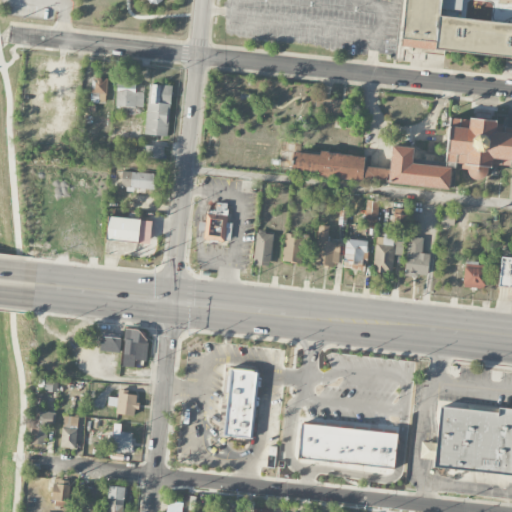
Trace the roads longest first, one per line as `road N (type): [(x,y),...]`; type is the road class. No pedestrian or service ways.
road 1 (primary): [(36,288),(511,337)]
road 2 (residential): [(151,511),(198,55)]
road 3 (residential): [(475,511),(32,461)]
road 4 (residential): [(198,55),(511,89)]
road 5 (residential): [(198,55),(12,35)]
